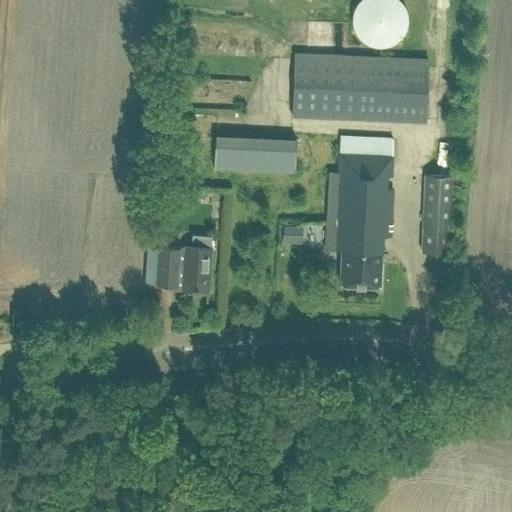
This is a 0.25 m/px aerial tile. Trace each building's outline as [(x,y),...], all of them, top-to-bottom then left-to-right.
[(378,45),(383,45),(387,44),(392,42),(395,40),(397,37),(400,34),(402,31),(404,27),(406,22),(406,16),(405,11),(404,6),(402,3),(400,0),(355,0),(353,4),(352,8),(351,13),(350,17),(351,22),(352,26),(355,32),(359,36),(363,40),(369,43),(373,44),(378,45)] [(423,120),(426,57),(294,51),(291,114),(423,120)] [(220,108),(238,108),(238,90),(220,89),(220,108)] [(389,174),(391,136),(339,134),(337,170),(328,169),(324,248),(340,249),(338,282),(378,284),(380,234),(388,234),(391,186),(384,186),(385,174),(389,174)] [(458,153),(427,151),(426,173),(423,173),(420,248),(446,249),(450,174),(457,174),(458,153)] [(209,244),(210,234),(191,232),(190,243),(183,243),(183,247),(158,245),(155,282),(181,283),(181,287),(207,289),(209,244)] [(470,298),(472,284),(461,282),(459,297),(470,298)]
